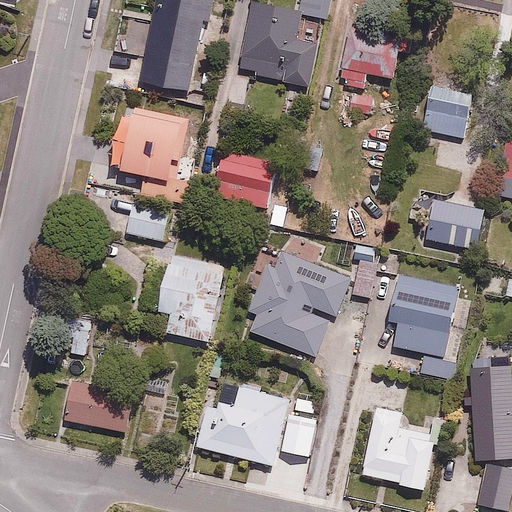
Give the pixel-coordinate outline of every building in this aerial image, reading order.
[(192,92),(204,0),(152,0),(141,85),(192,92)] [(326,18),(329,0),(304,0),(302,13),(326,18)] [(295,38),(300,9),(253,1),(241,69),(311,82),(318,42),(295,38)] [(396,78),(403,33),(353,26),(345,85),(367,88),(369,74),(396,78)] [(472,90),(430,83),(423,129),(465,136),(472,90)] [(170,175),(173,158),(184,160),(192,110),(121,99),(110,167),(143,173),(139,194),(187,202),(191,178),(170,175)] [(267,208),(277,160),(222,149),(212,197),(267,208)] [(283,228),(290,196),(275,193),(269,225),(283,228)] [(485,213),(430,199),(421,235),(476,249),(485,213)] [(168,208),(129,200),(123,234),(161,242),(168,208)] [(511,247),(489,243),(484,265),(511,271),(511,247)] [(247,333),(318,362),(333,324),(312,316),(317,304),(338,313),(351,279),(273,248),(249,308),(256,312),(247,333)] [(225,265),(168,254),(157,309),(172,311),(168,334),(210,342),(225,265)] [(371,297),(374,264),(356,262),(353,295),(371,297)] [(511,276),(479,270),(475,289),(511,296),(511,276)] [(449,356),(463,287),(401,275),(387,344),(409,349),(405,367),(457,377),(460,358),(449,356)] [(84,358),(90,323),(68,319),(62,354),(84,358)] [(511,364),(468,367),(473,461),(485,460),(478,504),(511,509),(511,364)] [(134,393),(73,381),(66,420),(127,431),(134,393)] [(200,447),(291,469),(299,434),(285,430),(292,401),(216,382),(200,447)] [(400,425),(402,411),(374,405),(360,473),(424,487),(436,433),(400,425)]
